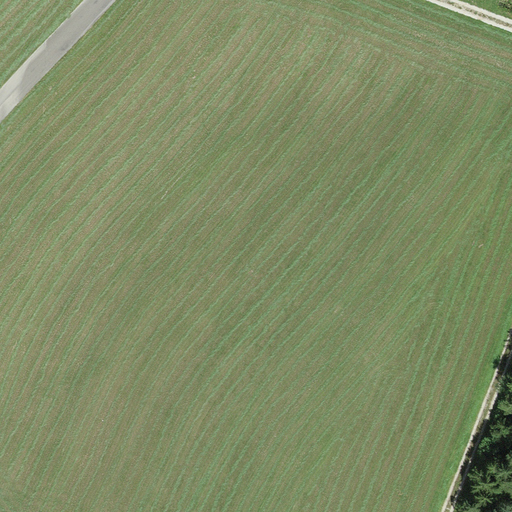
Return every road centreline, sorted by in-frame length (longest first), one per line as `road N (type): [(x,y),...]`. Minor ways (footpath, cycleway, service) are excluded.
road 1 (track): [(511,370),(454,511)]
road 2 (unclassified): [(0,104),(99,0)]
